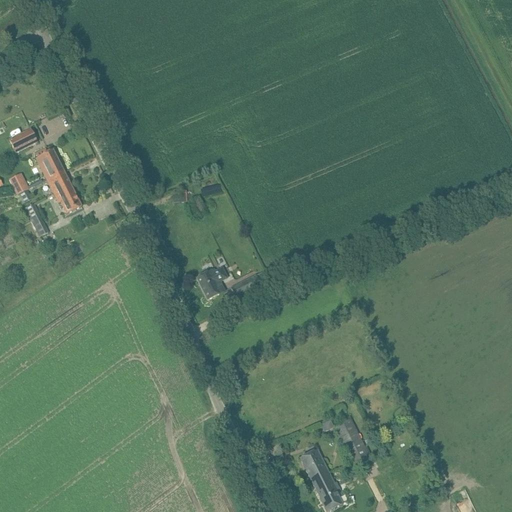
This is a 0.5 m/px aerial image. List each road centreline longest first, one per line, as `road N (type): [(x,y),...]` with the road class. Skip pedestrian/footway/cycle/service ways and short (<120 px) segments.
road 1 (unclassified): [(275,511),(37,30)]
road 2 (track): [(511,196),(192,340)]
